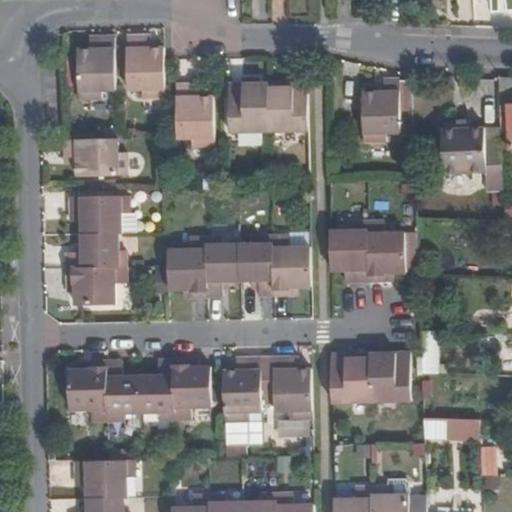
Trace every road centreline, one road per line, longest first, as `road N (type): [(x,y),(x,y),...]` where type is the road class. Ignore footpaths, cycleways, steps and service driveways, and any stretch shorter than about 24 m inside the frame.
road 1 (residential): [(21,65),(30,28),(70,9),(207,8),(207,41),(320,38),(511,56)]
road 2 (residential): [(21,65),(34,511)]
